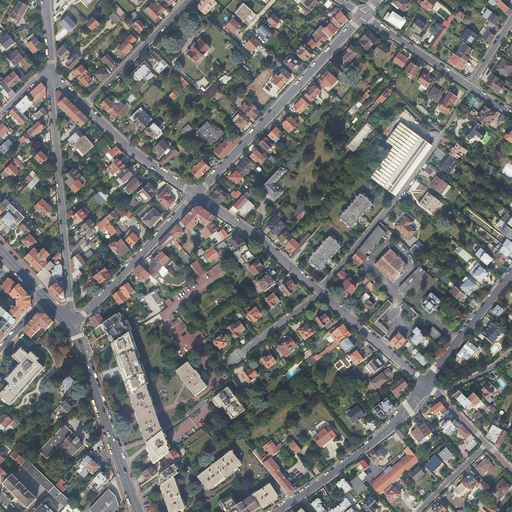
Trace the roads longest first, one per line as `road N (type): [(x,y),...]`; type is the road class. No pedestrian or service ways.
road 1 (residential): [(195,194),(363,15)]
road 2 (residential): [(67,318),(54,77)]
road 3 (residential): [(443,133),(317,291)]
road 4 (residential): [(426,383),(391,426),(277,511)]
road 5 (primary): [(138,511),(73,328)]
road 6 (residential): [(73,328),(195,194)]
road 7 (residential): [(317,291),(195,194)]
road 8 (residential): [(187,0),(84,106)]
road 9 (residential): [(195,194),(84,106)]
road 10 (residential): [(511,272),(426,383)]
road 11 (residential): [(426,383),(319,294)]
road 12 (residential): [(363,15),(471,85)]
